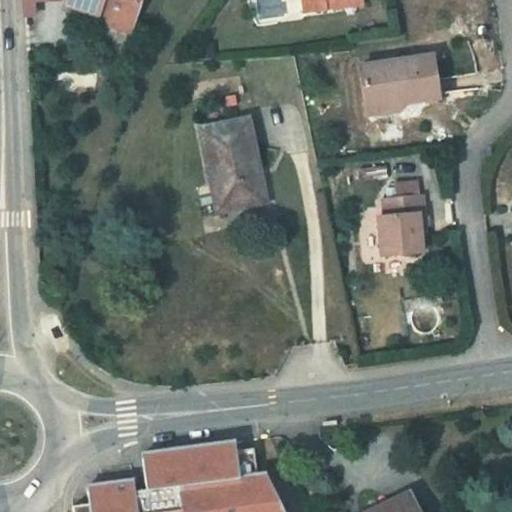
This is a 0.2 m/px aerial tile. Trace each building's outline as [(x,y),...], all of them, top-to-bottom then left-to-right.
[(132,0),(56,0),(56,1),(94,15),(123,25),(132,0)] [(324,3),(340,0),(301,0),(305,18),(325,15),(324,3)] [(325,15),(362,8),(360,0),(340,0),(324,3),(325,15)] [(123,25),(94,15),(90,24),(120,34),(123,25)] [(404,110),(403,98),(428,95),(425,67),(352,76),(357,115),(404,110)] [(430,106),(428,95),(403,98),(404,110),(430,106)] [(200,214),(248,207),(237,125),(189,132),(200,214)] [(403,236),(402,222),(410,222),(409,204),(370,206),(371,223),(363,224),(365,263),(404,262),(403,236)] [(410,235),(410,222),(402,222),(403,236),(410,235)] [(230,444),(138,455),(141,492),(131,493),(129,481),(85,487),(86,507),(68,509),(68,511),(277,511),(260,476),(234,482),(230,444)] [(404,511),(396,495),(357,511),(404,511)]
